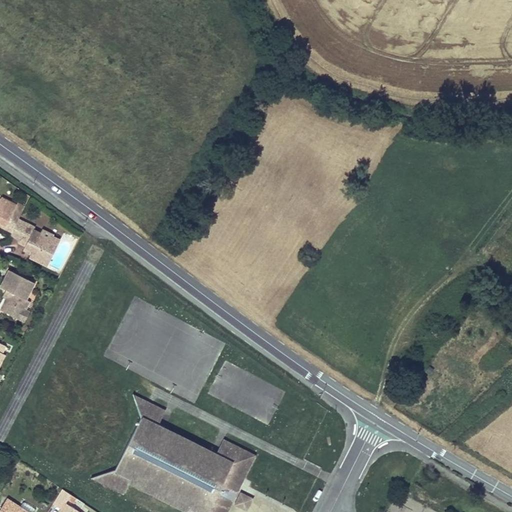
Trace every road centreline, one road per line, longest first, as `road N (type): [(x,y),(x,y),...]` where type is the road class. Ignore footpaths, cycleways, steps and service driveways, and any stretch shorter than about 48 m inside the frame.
road 1 (tertiary): [(511,496),(256,335),(0,143)]
road 2 (track): [(370,411),(421,309),(477,252)]
